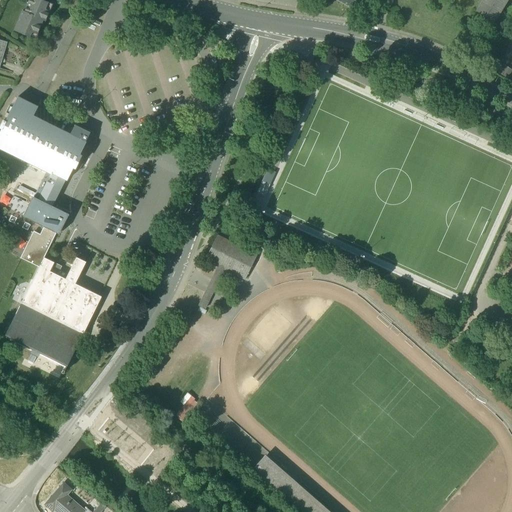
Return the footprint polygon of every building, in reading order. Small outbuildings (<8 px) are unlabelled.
[(29,0),(25,12),(22,11),(14,31),(35,40),(43,21),(45,22),(52,5),(44,1),(44,0),(29,0)] [(368,11),(350,0),(348,0),(344,7),(364,19),(368,11)] [(482,0),(475,11),(494,22),(507,0),(482,0)] [(17,98),(5,122),(3,121),(0,127),(0,128),(2,129),(0,132),(0,150),(3,152),(5,150),(51,173),(38,200),(33,198),(24,217),(43,226),(55,232),(56,232),(58,233),(67,215),(51,207),(65,180),(67,181),(86,143),(70,135),(70,136),(23,113),(28,103),(17,98)] [(2,197),(4,209),(15,207),(13,196),(2,197)] [(39,235),(33,232),(21,258),(39,267),(44,258),(55,232),(43,226),(39,235)] [(257,255),(218,236),(205,261),(218,267),(225,270),(245,280),(257,255)] [(54,263),(44,258),(39,267),(3,338),(64,368),(62,373),(63,373),(97,307),(87,302),(92,293),(49,272),(54,263)] [(209,285),(199,306),(205,309),(215,289),(225,270),(218,267),(209,285)] [(191,396),(176,415),(184,422),(200,403),(191,396)] [(329,511),(266,456),(254,470),(301,511),(329,511)] [(84,511),(67,496),(71,490),(64,484),(45,506),(53,511),(54,510),(56,511),(84,511),(85,511),(84,511)]
